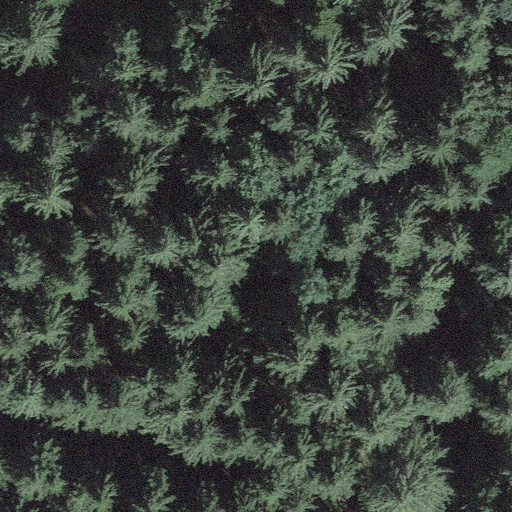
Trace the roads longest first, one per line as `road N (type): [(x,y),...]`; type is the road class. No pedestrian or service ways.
road 1 (track): [(511,175),(480,209),(427,347),(441,511)]
road 2 (track): [(0,79),(96,0)]
